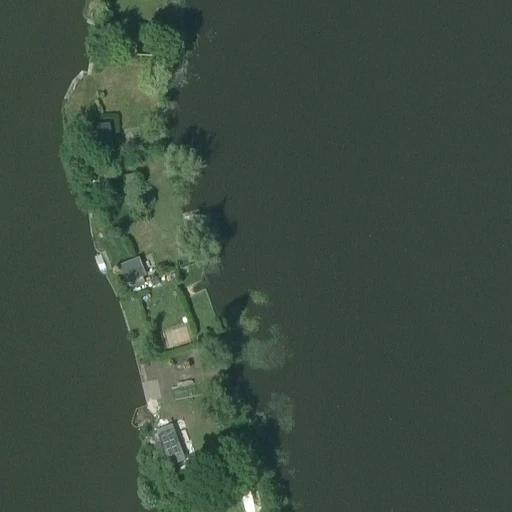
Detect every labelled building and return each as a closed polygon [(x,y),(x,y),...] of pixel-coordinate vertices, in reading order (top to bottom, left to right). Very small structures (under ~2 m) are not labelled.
[(118,39),(117,49),(128,51),(129,40),(118,39)] [(95,131),(87,132),(89,147),(93,147),(94,155),(98,155),(98,157),(111,156),(109,125),(94,127),(95,131)] [(121,177),(122,187),(133,186),(132,176),(121,177)] [(137,260),(119,267),(126,285),(128,290),(143,284),(141,279),(144,278),(137,260)] [(169,468),(184,462),(171,426),(155,432),(169,468)]
